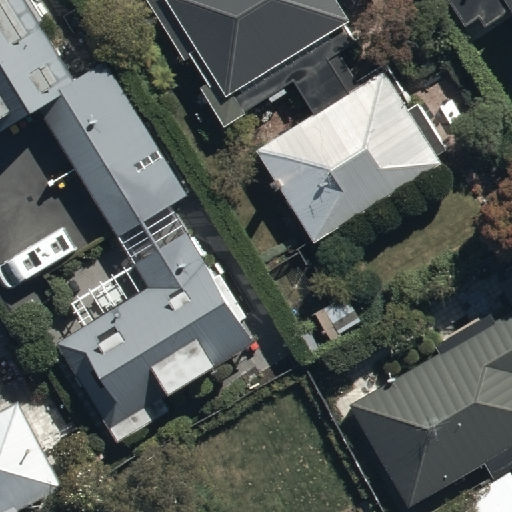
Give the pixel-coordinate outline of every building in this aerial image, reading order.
[(0,0),(0,131),(34,111),(70,82),(19,0),(0,0)] [(347,7),(342,0),(152,0),(183,50),(188,47),(207,76),(200,80),(222,115),(293,70),(314,103),(255,140),(313,233),(448,148),(392,58),(360,78),(338,42),(352,33),(339,13),(347,7)] [(511,0),(453,0),(463,15),(478,6),(484,15),(508,0),(511,0)] [(70,82),(34,111),(146,290),(55,345),(116,445),(173,411),(163,395),(251,341),(171,208),(184,200),(99,61),(70,82)] [(495,474),(510,466),(507,462),(511,459),(511,266),(498,275),(511,297),(347,400),(408,499),(482,453),(495,474)] [(0,511),(23,511),(17,498),(64,476),(46,438),(69,427),(46,380),(30,388),(0,325),(0,511)] [(456,511),(511,511),(511,469),(510,466),(495,474),(450,502),(456,511)]
